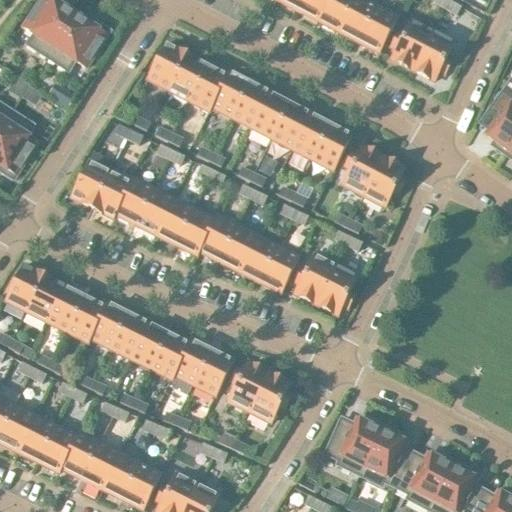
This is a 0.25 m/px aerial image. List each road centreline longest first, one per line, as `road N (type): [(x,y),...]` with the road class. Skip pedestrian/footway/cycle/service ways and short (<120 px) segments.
road 1 (residential): [(337,363),(167,300),(14,223)]
road 2 (residential): [(438,149),(293,64),(161,0)]
road 3 (residential): [(14,223),(155,0)]
road 4 (residential): [(337,363),(438,149)]
road 5 (residential): [(511,452),(337,363)]
road 6 (residential): [(244,511),(337,363)]
road 7 (residential): [(438,149),(504,0)]
